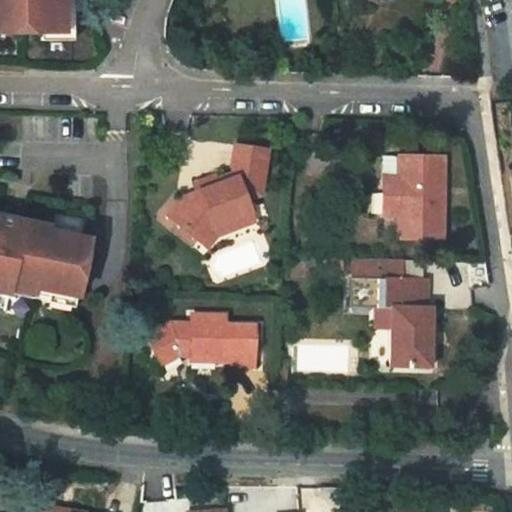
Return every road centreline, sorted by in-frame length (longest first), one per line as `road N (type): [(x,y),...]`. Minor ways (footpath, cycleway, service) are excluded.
road 1 (residential): [(511,392),(474,120),(459,103),(131,92)]
road 2 (tertiary): [(511,474),(102,455),(0,434)]
road 3 (residential): [(131,92),(0,89)]
